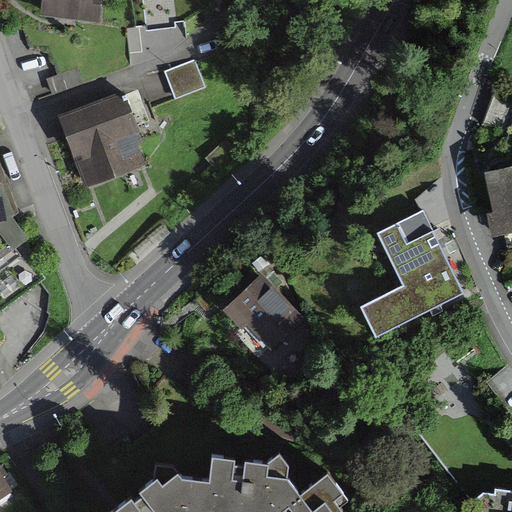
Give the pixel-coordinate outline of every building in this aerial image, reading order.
[(45,0),(45,10),(96,16),(98,0),(45,0)] [(197,64),(166,75),(176,103),(207,92),(197,64)] [(116,98),(65,117),(87,180),(142,160),(122,104),(118,106),(116,98)] [(484,217),(488,236),(511,230),(511,170),(482,177),(490,215),(484,217)] [(14,207),(0,174),(0,266),(14,255),(8,248),(24,235),(7,214),(14,207)] [(447,266),(420,213),(368,240),(379,261),(389,256),(410,297),(437,283),(432,273),(447,266)] [(304,310),(266,265),(231,294),(248,314),(252,310),(274,336),(304,310)] [(214,471),(181,464),(212,511),(276,511),(306,491),(291,473),(293,461),(271,457),(250,454),(250,457),(239,456),(240,450),(218,447),(214,471)] [(212,511),(181,464),(164,460),(156,473),(144,482),(147,486),(138,493),(135,488),(101,511),(212,511)] [(0,492),(10,486),(0,469),(0,492)] [(329,472),(306,491),(276,511),(340,511),(350,500),(329,472)] [(511,511),(511,489),(494,486),(494,491),(479,488),(475,511),(511,511)]
